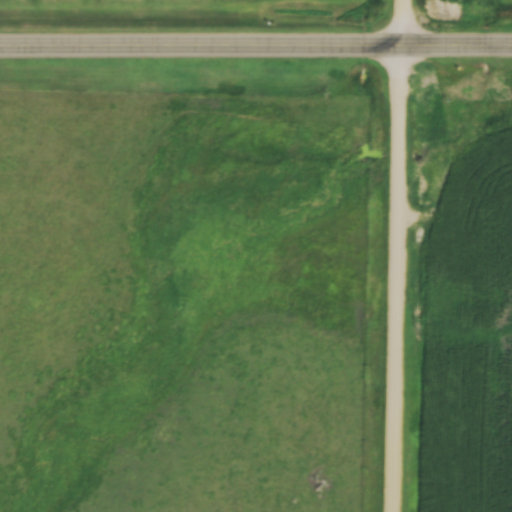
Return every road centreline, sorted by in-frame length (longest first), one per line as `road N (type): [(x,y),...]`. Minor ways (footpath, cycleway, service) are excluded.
road 1 (track): [(395,511),(405,0)]
road 2 (secondary): [(0,50),(511,50)]
